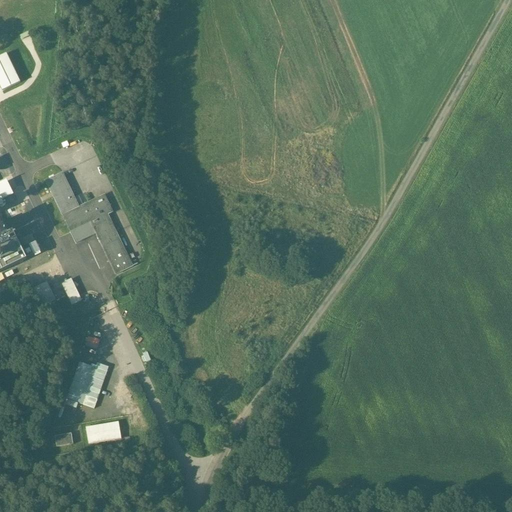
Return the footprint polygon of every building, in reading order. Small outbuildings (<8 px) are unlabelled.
[(9,53),(0,57),(0,84),(3,91),(21,83),(9,53)] [(79,208),(62,174),(46,182),(62,216),(79,208)] [(9,180),(0,184),(0,201),(15,195),(9,180)] [(113,213),(104,196),(99,198),(108,215),(113,213)] [(108,215),(99,198),(79,208),(62,216),(70,233),(72,232),(74,236),(88,229),(86,226),(90,224),(115,276),(138,265),(137,264),(132,267),(129,261),(134,258),(133,254),(128,257),(108,215)] [(33,219),(27,204),(9,212),(13,219),(17,218),(20,225),(33,219)] [(13,232),(0,237),(0,273),(27,260),(26,258),(40,252),(36,245),(23,251),(13,232)] [(71,280),(61,284),(72,306),(82,302),(71,280)] [(47,283),(33,290),(41,308),(56,301),(47,283)] [(88,427),(91,440),(124,434),(122,421),(88,427)] [(73,436),(54,437),(54,448),(74,447),(73,436)]
